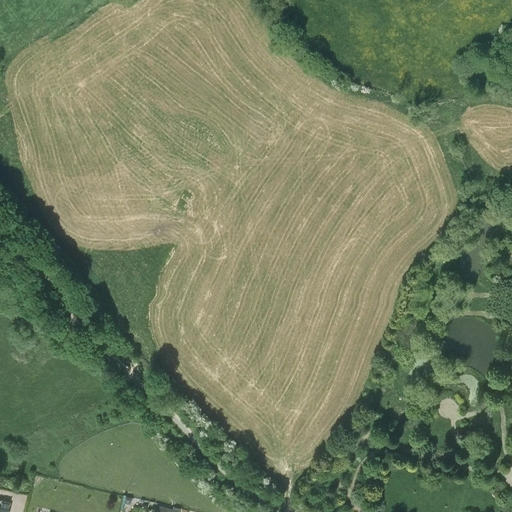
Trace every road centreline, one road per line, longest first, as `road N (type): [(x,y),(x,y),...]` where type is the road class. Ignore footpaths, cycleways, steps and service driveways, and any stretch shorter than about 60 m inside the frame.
road 1 (track): [(398,399),(393,375),(406,320),(449,312),(499,318)]
road 2 (track): [(421,403),(398,399),(381,429),(386,446),(348,492),(372,511)]
road 3 (track): [(450,455),(457,446),(453,419),(486,404),(501,411),(511,456)]
road 4 (track): [(511,482),(450,455),(386,446)]
